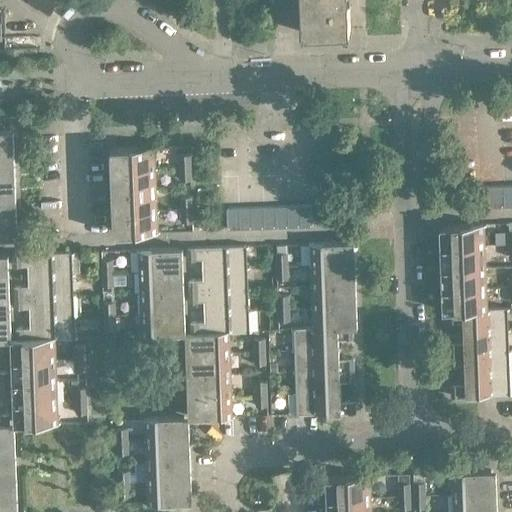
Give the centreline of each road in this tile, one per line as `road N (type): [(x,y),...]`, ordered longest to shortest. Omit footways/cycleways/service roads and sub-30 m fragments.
road 1 (residential): [(417,437),(412,68)]
road 2 (residential): [(217,511),(215,448),(417,437)]
road 3 (residential): [(231,76),(412,68)]
road 4 (residential): [(205,79),(129,13),(94,2),(67,28)]
road 5 (residential): [(72,233),(68,87)]
road 6 (residential): [(68,87),(205,79)]
